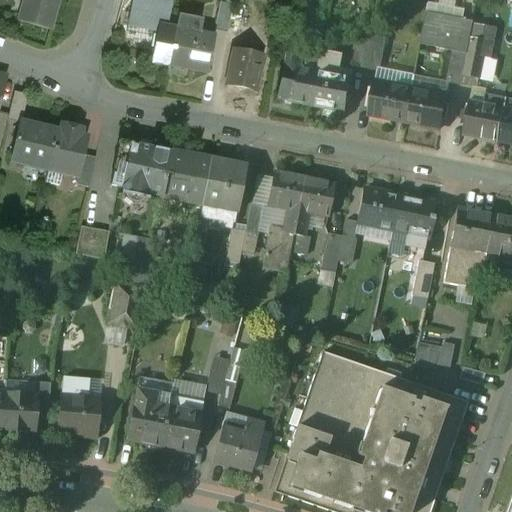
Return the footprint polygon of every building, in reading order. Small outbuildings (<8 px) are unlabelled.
[(21,0),(16,20),(51,30),(59,0),(21,0)] [(150,0),(150,1),(145,0),(131,0),(127,26),(156,32),(150,64),(168,68),(175,31),(177,21),(168,19),(171,0),(150,0)] [(234,4),(221,2),(216,30),(228,32),(234,4)] [(421,46),(455,53),(467,55),(474,23),(427,14),(421,46)] [(200,23),(178,18),(177,21),(175,31),(198,35),(200,23)] [(497,30),(474,25),(464,78),(480,81),(484,55),(492,57),(497,30)] [(198,35),(175,31),(168,68),(206,75),(214,38),(198,35)] [(359,36),(353,68),(367,71),(373,39),(359,36)] [(386,41),(373,39),(367,71),(380,73),(386,41)] [(133,46),(121,43),(115,68),(128,71),(133,46)] [(235,52),(224,50),(218,79),(229,81),(235,52)] [(343,55),(322,51),(317,72),(310,107),(324,110),(323,117),(340,120),(341,113),(344,114),(353,72),(340,69),(343,55)] [(262,58),(235,52),(229,81),(227,87),(254,92),(262,58)] [(467,55),(455,53),(448,85),(461,88),(467,55)] [(284,55),(275,100),(310,107),(317,72),(300,69),(302,58),(284,55)] [(411,91),(375,84),(369,116),(404,123),(411,91)] [(448,98),(411,91),(404,123),(425,127),(425,131),(435,133),(436,130),(441,131),(448,98)] [(27,97),(13,93),(7,118),(21,121),(27,97)] [(507,99),(487,96),(485,105),(505,109),(507,99)] [(485,105),(471,102),(464,137),(499,144),(505,109),(485,105)] [(511,110),(505,109),(499,144),(511,146),(511,110)] [(56,133),(19,124),(10,163),(47,171),(56,133)] [(78,130),(64,127),(61,128),(60,134),(56,133),(47,171),(75,178),(77,178),(82,157),(85,140),(79,138),(80,133),(78,130)] [(170,154),(119,143),(109,188),(121,190),(120,196),(147,202),(148,196),(161,199),(162,198),(170,154)] [(198,158),(170,153),(170,154),(162,198),(190,203),(198,158)] [(95,159),(82,157),(77,178),(75,178),(74,183),(77,187),(88,189),(95,159)] [(245,167),(210,161),(201,206),(236,212),(245,167)] [(304,177),(275,171),(268,204),(288,208),(298,210),(304,177)] [(335,184),(304,177),(298,210),(309,212),(329,216),(335,184)] [(397,197),(362,189),(355,222),(390,230),(397,197)] [(432,204),(397,197),(390,230),(405,233),(405,235),(428,240),(432,218),(429,218),(432,204)] [(262,203),(250,200),(244,230),(256,233),(262,203)] [(284,227),(270,224),(263,256),(289,261),(291,250),(298,210),(288,208),(284,227)] [(492,217),(457,209),(449,248),(474,253),(483,255),(492,217)] [(309,212),(298,210),(291,250),(307,253),(310,237),(304,236),(309,212)] [(511,220),(492,217),(483,255),(495,258),(511,261),(511,220)] [(108,234),(80,228),(74,256),(103,262),(108,234)] [(340,237),(326,234),(319,270),(333,272),(336,261),(340,237)] [(153,243),(123,236),(104,325),(136,331),(143,295),(145,282),(150,259),(153,243)] [(354,240),(340,237),(336,261),(350,263),(354,240)] [(474,253),(449,248),(442,283),(476,290),(478,280),(465,277),(468,263),(472,264),(474,253)] [(483,255),(474,253),(472,264),(468,263),(465,277),(478,280),(483,255)] [(495,258),(483,255),(478,280),(493,283),(496,269),(493,268),(495,258)] [(180,264),(150,259),(145,282),(175,288),(180,264)] [(433,263),(421,261),(416,282),(428,284),(433,263)] [(428,284),(416,282),(414,293),(426,295),(428,284)] [(236,335),(239,322),(225,320),(223,333),(236,335)] [(439,346),(416,342),(411,367),(434,372),(435,367),(439,346)] [(452,344),(440,342),(439,346),(435,367),(447,369),(452,344)] [(371,371),(320,354),(273,493),(330,511),(429,511),(466,403),(392,378),(371,371)] [(395,370),(373,362),(371,371),(392,378),(395,370)] [(240,370),(228,366),(223,382),(235,386),(240,370)] [(482,375),(459,369),(457,380),(479,386),(482,375)] [(36,384),(4,382),(3,396),(0,432),(33,434),(33,420),(36,384)] [(223,382),(217,407),(228,410),(235,386),(223,382)] [(49,385),(36,384),(33,420),(47,421),(49,385)] [(86,388),(59,387),(58,400),(81,401),(81,395),(85,396),(86,388)] [(155,396),(133,392),(124,443),(159,448),(166,410),(153,407),(155,396)] [(58,400),(56,400),(54,437),(76,438),(76,441),(94,441),(96,402),(81,401),(58,400)] [(182,401),(180,412),(166,410),(159,448),(191,455),(200,404),(182,401)] [(242,433),(222,427),(212,462),(249,472),(263,424),(246,419),(242,433)]
